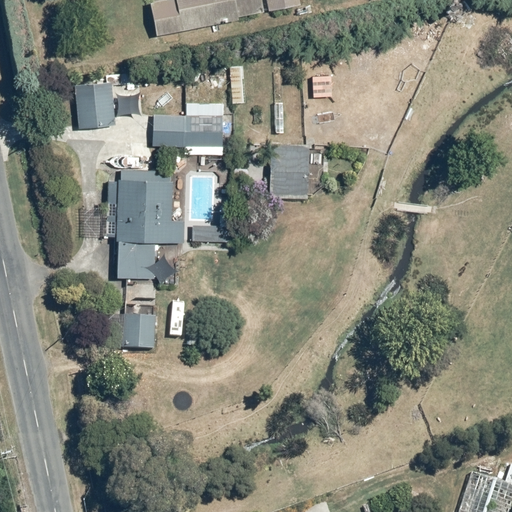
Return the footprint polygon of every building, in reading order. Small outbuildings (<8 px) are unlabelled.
[(156,31),(265,11),(262,0),(161,0),(151,2),(156,31)] [(297,0),(266,0),(268,10),(299,5),(297,0)] [(232,64),(230,100),(246,101),(248,64),(232,64)] [(333,72),(313,72),(314,93),(334,92),(333,72)] [(119,101),(80,99),(78,138),(117,140),(119,101)] [(223,115),(154,114),(151,146),(185,147),(184,153),(222,154),(223,115)] [(268,199),(309,199),(309,145),(269,143),(268,199)] [(107,240),(118,240),(117,277),(156,279),(157,243),(235,243),(236,208),(219,208),(218,227),(185,226),(185,220),(173,219),(174,181),(171,172),(122,171),(121,182),(109,181),(107,240)] [(152,347),(154,318),(125,316),(122,316),(120,345),(152,347)] [(508,511),(511,502),(511,485),(472,471),(457,511),(508,511)]
